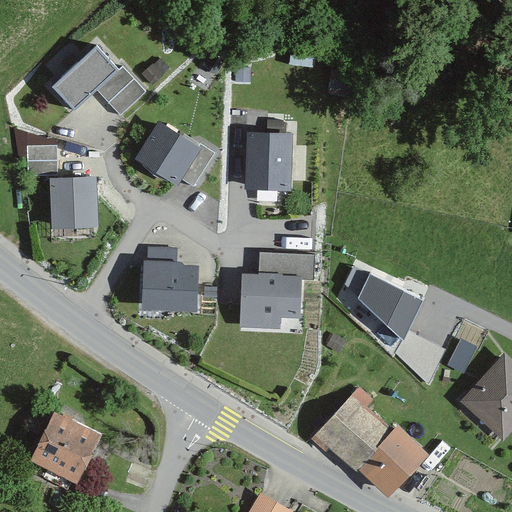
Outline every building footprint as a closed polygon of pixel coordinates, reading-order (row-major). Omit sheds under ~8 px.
[(73,113),(96,92),(119,117),(146,94),(122,68),(116,73),(94,49),(50,88),(73,113)] [(196,149),(156,123),(132,159),(175,188),(181,180),(192,187),(213,155),(198,146),(196,149)] [(288,135),(245,134),(244,191),(287,191),(288,135)] [(56,178),(55,148),(25,149),(25,179),(56,178)] [(97,227),(94,179),(48,182),(50,230),(97,227)] [(184,269),(171,251),(146,251),(146,263),(141,263),(140,311),(195,312),(195,269),(184,269)] [(299,278),(240,276),(238,328),(280,329),(280,319),(298,320),(299,278)] [(358,301),(405,346),(424,308),(370,280),(358,301)] [(459,336),(450,361),(465,367),(474,342),(459,336)] [(511,432),(511,364),(503,357),(459,404),(502,444),(511,432)] [(373,406),(357,390),(309,441),(324,455),(328,450),(354,474),(357,471),(387,499),(428,457),(395,426),(389,433),(367,413),(373,406)] [(97,437),(53,415),(29,462),(72,485),(97,437)] [(286,511),(259,494),(246,511),(286,511)]
